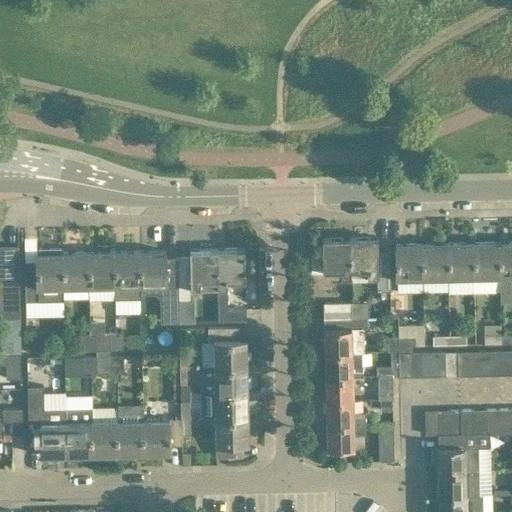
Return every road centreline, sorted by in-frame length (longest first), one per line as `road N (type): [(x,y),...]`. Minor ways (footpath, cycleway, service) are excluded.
road 1 (residential): [(283,483),(280,195)]
road 2 (residential): [(280,195),(511,189)]
road 3 (residential): [(170,196),(0,156)]
road 4 (residential): [(0,187),(170,196)]
road 5 (residential): [(0,483),(160,483)]
road 6 (residential): [(160,483),(283,483)]
